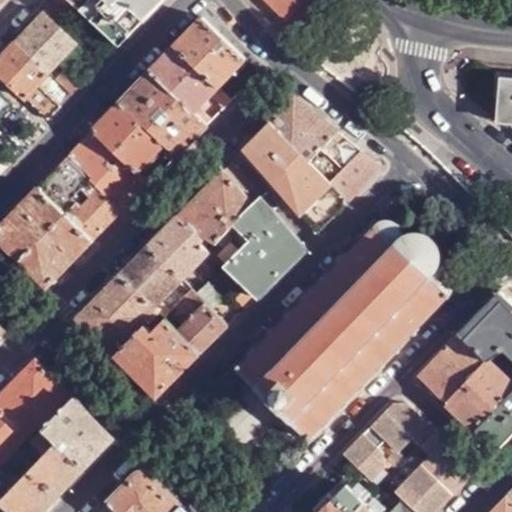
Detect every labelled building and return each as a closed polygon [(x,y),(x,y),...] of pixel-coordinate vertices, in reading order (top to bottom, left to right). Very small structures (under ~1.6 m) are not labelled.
[(73,3),(69,0),(58,0),(44,15),(53,24),(73,3)] [(69,0),(73,3),(109,35),(122,47),(168,0),(69,0)] [(312,0),(265,0),(291,25),(315,2),(312,0)] [(53,24),(44,15),(16,45),(51,74),(77,46),(53,24)] [(204,19),(176,47),(220,89),(247,61),(204,19)] [(107,62),(122,47),(109,35),(94,50),(107,62)] [(51,74),(16,45),(0,61),(0,74),(49,121),(61,109),(39,86),(51,74)] [(176,47),(152,73),(208,126),(211,123),(200,111),(213,97),(225,109),(233,101),(220,89),(176,47)] [(75,95),(87,84),(71,70),(60,82),(75,95)] [(499,97),(498,120),(511,121),(511,72),(497,71),(494,97),(499,97)] [(140,85),(121,104),(164,144),(177,156),(208,126),(152,73),(140,85)] [(297,98),(272,123),(350,202),(383,167),(297,98)] [(121,104),(94,133),(138,171),(164,144),(121,104)] [(350,202),(272,123),(244,150),(319,234),(350,202)] [(95,184),(122,212),(151,182),(138,171),(94,133),(70,158),(95,184)] [(41,188),(66,213),(95,184),(70,158),(49,180),(41,188)] [(198,198),(180,216),(211,249),(240,226),(262,197),(233,163),(198,198)] [(66,213),(93,240),(122,212),(95,184),(66,213)] [(0,229),(0,240),(20,260),(66,213),(41,188),(0,229)] [(240,226),(211,249),(247,288),(256,297),(307,247),(262,197),(240,226)] [(66,213),(20,260),(47,287),(93,240),(66,213)] [(211,249),(180,216),(152,244),(183,276),(211,249)] [(340,261),(236,368),(309,440),(311,442),(417,335),(415,332),(418,330),(416,328),(445,298),(448,300),(452,296),(455,289),(455,280),(451,272),(444,268),(441,267),(443,256),(442,247),(437,238),(430,232),(423,231),(415,230),(406,233),(401,221),(396,218),(388,217),(379,220),(374,226),(375,230),(343,262),(340,261)] [(183,276),(152,244),(122,273),(154,304),(183,276)] [(154,304),(122,273),(78,317),(116,354),(142,328),(140,326),(144,321),(140,318),(150,308),(154,304)] [(219,312),(191,285),(164,313),(202,350),(230,323),(219,312)] [(256,297),(247,288),(238,296),(247,306),(256,297)] [(511,302),(503,294),(462,335),(486,359),(500,350),(511,361),(511,389),(474,429),(494,448),(511,430),(511,302)] [(229,302),(219,312),(230,323),(240,313),(229,302)] [(154,313),(150,308),(140,318),(144,321),(154,313)] [(142,328),(116,354),(157,394),(202,350),(164,313),(146,331),(142,328)] [(486,359),(462,335),(421,376),(445,401),(486,359)] [(35,358),(0,393),(0,403),(35,432),(39,428),(42,432),(73,396),(35,358)] [(511,385),(486,359),(445,401),(460,415),(474,429),(511,389),(511,385)] [(115,437),(73,396),(42,432),(43,433),(56,444),(86,468),(115,437)] [(35,432),(0,403),(0,467),(12,456),(19,462),(26,455),(19,448),(29,439),(35,432)] [(392,406),(344,455),(370,481),(383,468),(383,453),(378,448),(387,440),(399,452),(412,439),(429,455),(395,490),(402,498),(416,511),(434,511),(475,471),(444,442),(407,405),(405,405),(406,409),(397,410),(398,405),(392,406)] [(12,511),(42,511),(86,468),(56,444),(43,433),(34,443),(46,454),(19,482),(0,501),(12,511)] [(0,470),(0,500),(0,501),(19,482),(0,470)] [(136,473),(108,500),(119,511),(172,511),(182,503),(152,472),(136,473)] [(416,511),(402,498),(387,511),(372,511),(346,486),(333,499),(328,494),(315,508),(318,511),(416,511)] [(511,511),(511,500),(505,495),(488,511),(511,511)] [(12,511),(0,501),(0,500),(0,511),(12,511)] [(191,511),(182,503),(172,511),(191,511)]
